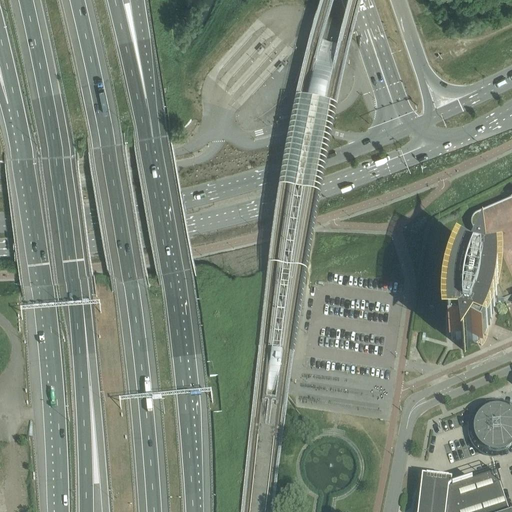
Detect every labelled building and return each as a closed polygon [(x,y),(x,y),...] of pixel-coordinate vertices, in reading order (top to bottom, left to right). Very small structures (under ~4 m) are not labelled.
[(511,201),(511,202),(509,203),(507,204),(478,217),(476,218),(474,219),(473,221),(472,224),(471,226),(472,228),(473,231),(478,243),(482,254),(483,257),(485,257),(486,260),(487,270),(498,269),(499,281),(498,293),(501,294),(505,304),(507,307),(511,304),(511,201)] [(486,260),(485,260),(483,260),(481,259),(475,268),(468,264),(463,275),(459,285),(455,296),(453,307),(452,318),(452,329),(453,341),(462,340),(463,351),(463,350),(463,351),(465,350),(468,352),(468,351),(473,342),(478,345),(478,344),(483,335),(486,325),(489,326),(490,325),(493,315),(495,304),(495,303),(504,304),(505,304),(501,294),(498,293),(499,281),(498,269),(487,270),(486,260)] [(261,329),(258,360),(269,361),(266,394),(283,396),(283,395),(285,381),(285,379),(287,363),(288,363),(289,363),(290,362),(291,362),(292,361),(292,360),(293,359),(296,332),(261,329)] [(494,455),(497,455),(501,455),(504,454),(507,453),(510,451),(511,450),(511,449),(511,414),(509,412),(506,411),(504,410),(502,410),(500,409),(497,409),(495,409),(492,410),(491,410),(489,411),(487,412),(486,412),(484,413),(483,414),(482,415),(480,417),(479,418),(478,420),(477,422),(476,423),(476,425),(475,427),(475,429),(474,430),(474,433),(475,435),(475,437),(475,438),(476,440),(477,443),(479,446),(480,447),(481,449),(484,451),(486,452),(487,453),(491,454),(494,455)] [(508,511),(496,474),(451,489),(450,489),(451,484),(450,484),(449,484),(425,481),(423,480),(418,511),(508,511)]
